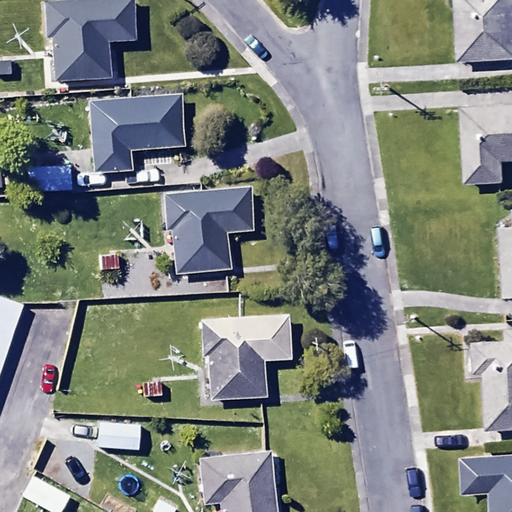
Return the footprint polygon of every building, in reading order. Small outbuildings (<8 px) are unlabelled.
[(134,0),(47,0),(50,73),(109,71),(108,36),(135,35),(134,0)] [(511,0),(454,0),(455,58),(511,58),(511,0)] [(184,88),(85,89),(85,174),(134,174),(134,142),(184,142),(184,88)] [(460,180),(504,180),(503,145),(511,144),(511,91),(459,92),(460,180)] [(71,170),(26,172),(27,201),(72,199),(71,170)] [(243,190),(177,187),(174,266),(240,269),(243,190)] [(511,221),(497,221),(497,293),(511,293),(511,221)] [(0,294),(0,352),(17,301),(0,294)] [(288,314),(203,314),(203,394),(258,394),(258,360),(288,360),(288,314)] [(511,354),(479,355),(480,426),(511,425),(511,354)] [(139,429),(96,428),(41,421),(36,462),(94,477),(96,453),(138,455),(139,429)] [(263,511),(263,449),(212,450),(212,511),(263,511)] [(484,501),(484,511),(511,511),(511,455),(454,456),(454,502),(484,501)] [(63,511),(69,501),(32,481),(21,503),(38,511),(63,511)] [(171,511),(147,497),(139,511),(141,511),(171,511)]
